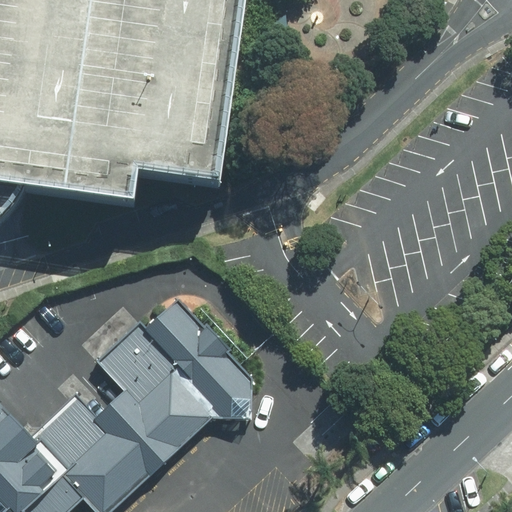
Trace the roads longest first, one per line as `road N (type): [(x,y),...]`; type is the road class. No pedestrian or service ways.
road 1 (unknown): [(38,138),(154,156),(181,145),(207,0)]
road 2 (residential): [(511,379),(373,511)]
road 3 (unknown): [(58,0),(38,138)]
